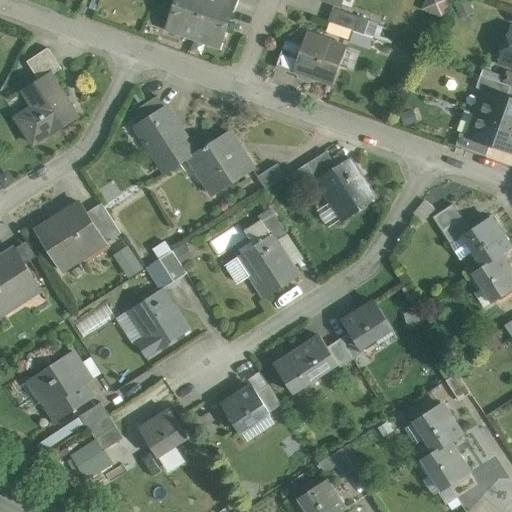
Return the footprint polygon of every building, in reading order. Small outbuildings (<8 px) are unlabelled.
[(207,0),(177,0),(170,22),(183,27),(181,32),(195,36),(207,0)] [(236,2),(230,0),(207,0),(195,36),(208,41),(210,36),(223,41),(236,2)] [(425,0),(422,10),(444,18),(451,0),(425,0)] [(360,17),(334,8),(329,22),(355,31),(360,17)] [(511,29),(507,43),(503,45),(498,58),(500,62),(511,66),(511,29)] [(355,31),(351,42),(370,48),(374,37),(355,31)] [(327,46),(310,40),(307,48),(303,46),(294,71),(334,85),(341,67),(336,65),(343,45),(329,40),(327,46)] [(303,46),(286,41),(278,65),(294,71),(303,46)] [(342,65),(356,68),(359,49),(346,47),(342,65)] [(49,49),(28,62),(41,82),(51,75),(52,76),(62,70),(49,49)] [(511,72),(508,71),(503,83),(511,86),(511,72)] [(41,82),(25,92),(37,111),(19,123),(34,145),(78,117),(52,76),(51,75),(41,82)] [(503,83),(481,76),(477,88),(486,91),(487,90),(507,98),(511,86),(503,83)] [(511,99),(507,98),(487,90),(486,91),(478,114),(511,125),(511,99)] [(158,97),(138,110),(145,121),(165,108),(158,97)] [(197,154),(166,107),(165,108),(145,121),(137,127),(167,173),(190,158),(197,154)] [(511,125),(478,114),(470,137),(491,145),(511,152),(511,125)] [(197,154),(190,158),(214,196),(254,170),(230,132),(197,154)] [(470,137),(461,133),(457,145),(487,156),(491,145),(470,137)] [(327,152),(307,165),(316,180),(337,167),(327,152)] [(337,167),(316,180),(344,222),(377,200),(350,158),(337,167)] [(278,164),(258,177),(267,191),(287,178),(278,164)] [(81,203),(37,231),(63,271),(107,243),(87,213),(81,203)] [(122,234),(102,203),(87,213),(107,243),(122,234)] [(454,204),(434,218),(443,231),(463,218),(454,204)] [(288,234),(275,214),(263,222),(271,235),(272,235),(277,241),(288,234)] [(463,218),(443,231),(452,245),(465,237),(465,236),(471,231),(463,218)] [(511,248),(492,218),(471,231),(465,236),(465,237),(452,245),(461,260),(475,251),(484,266),(501,255),(511,248)] [(277,241),(272,235),(271,235),(239,257),(228,264),(227,268),(237,282),(240,283),(251,276),(266,298),(300,277),(277,241)] [(185,241),(174,248),(183,262),(194,254),(185,241)] [(114,255),(129,279),(145,269),(129,246),(114,255)] [(15,249),(0,258),(0,316),(42,290),(15,249)] [(188,274),(173,251),(160,260),(175,283),(188,274)] [(511,290),(511,271),(501,255),(484,266),(474,272),(494,302),(511,290)] [(175,283),(160,260),(153,264),(168,287),(175,283)] [(163,289),(129,311),(146,338),(138,343),(148,359),(190,332),(163,289)] [(108,302),(78,317),(85,331),(115,317),(108,302)] [(375,302),(344,321),(351,332),(362,348),(363,348),(392,329),(375,302)] [(362,348),(351,332),(340,340),(353,360),(366,352),(363,348),(362,348)] [(321,336),(276,366),(293,393),(338,363),(339,363),(328,347),(321,336)] [(353,360),(340,340),(328,347),(339,363),(338,363),(341,368),(353,360)] [(74,352),(30,380),(57,422),(94,398),(81,378),(88,374),(74,352)] [(472,393),(459,373),(447,381),(460,401),(472,393)] [(282,405),(269,385),(258,392),(271,413),(282,405)] [(258,392),(253,386),(223,406),(240,433),(271,413),(258,392)] [(102,403),(80,417),(87,428),(89,427),(109,414),(102,403)] [(444,404),(417,422),(406,429),(416,444),(427,438),(436,452),(451,442),(463,435),(444,404)] [(171,410),(140,430),(158,457),(188,437),(171,410)] [(109,414),(89,427),(96,439),(117,426),(109,414)] [(117,426),(96,439),(104,451),(124,438),(117,426)] [(451,442),(436,452),(424,459),(444,490),(450,486),(471,473),(451,442)] [(343,449),(331,456),(344,477),(356,469),(343,449)] [(471,473),(450,486),(458,497),(478,485),(471,473)] [(343,511),(347,510),(327,480),(300,497),(309,511),(343,511)]
